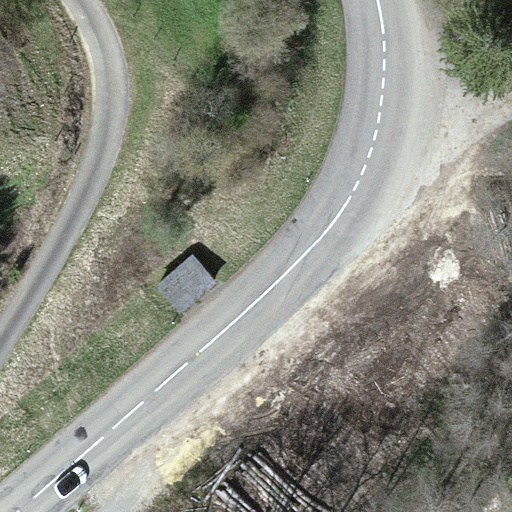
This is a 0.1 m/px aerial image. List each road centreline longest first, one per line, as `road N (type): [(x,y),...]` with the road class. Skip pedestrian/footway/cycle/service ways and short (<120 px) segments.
road 1 (secondary): [(376,0),(381,95),(355,190),(279,277),(17,511)]
road 2 (track): [(70,0),(108,77),(110,160),(0,328)]
road 3 (track): [(374,138),(478,120),(511,93)]
road 4 (track): [(112,511),(145,454),(158,386)]
